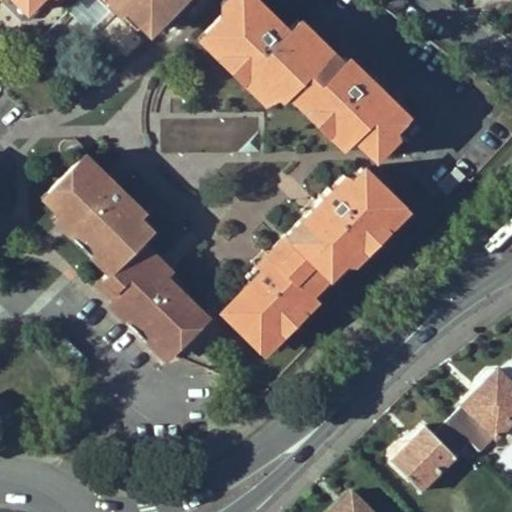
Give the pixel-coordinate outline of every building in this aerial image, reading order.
[(3,0),(21,17),(30,19),(48,0),(108,0),(137,28),(145,21),(155,21),(158,24),(181,0),(3,0)] [(283,95),(288,91),(295,84),(315,105),(309,110),(329,130),(335,124),(347,136),(351,132),(355,136),(370,151),(392,129),(407,115),(356,64),(349,58),(344,62),(331,49),(320,60),(287,28),(258,0),(235,0),(229,5),(206,29),(227,50),(221,55),(242,77),(248,71),(259,83),(265,78),(275,88),(283,95)] [(320,60),(331,49),(298,18),(287,28),(320,60)] [(155,21),(145,21),(137,28),(145,37),(158,24),(155,21)] [(221,55),(227,50),(206,29),(200,35),(221,55)] [(259,83),(248,71),(242,77),(264,99),(275,88),(265,78),(259,83)] [(315,105),(295,84),(288,91),(309,110),(315,105)] [(347,136),(335,124),(329,130),(345,146),(355,136),(351,132),(347,136)] [(398,135),(392,129),(370,151),(376,157),(398,135)] [(146,338),(151,333),(171,352),(182,341),(206,316),(176,285),(181,281),(141,240),(151,230),(138,216),(142,213),(84,155),(48,190),(67,210),(63,215),(76,229),(71,234),(89,252),(95,246),(114,265),(109,271),(104,275),(124,296),(119,302),(131,314),(126,319),(146,338)] [(387,226),(381,220),(400,202),(363,165),(351,177),(346,173),(332,188),(330,185),(315,198),(318,201),(245,274),(251,280),(222,309),(258,346),(279,325),(284,330),(304,311),(299,305),(312,291),(307,287),(344,249),(348,254),(362,242),(366,246),(387,226)] [(456,167),(435,186),(445,197),(466,177),(456,167)] [(63,215),(67,210),(48,190),(43,196),(58,212),(55,217),(71,234),(76,229),(63,215)] [(400,202),(381,220),(387,226),(405,208),(400,202)] [(362,242),(348,254),(353,259),(366,246),(362,242)] [(114,265),(95,246),(89,252),(109,271),(114,265)] [(307,287),(312,291),(348,254),(344,249),(307,287)] [(119,302),(124,296),(104,275),(97,283),(114,299),(110,303),(126,319),(131,314),(119,302)] [(312,291),(299,305),(304,311),(317,297),(312,291)] [(263,351),(284,330),(279,325),(258,346),(263,351)] [(171,352),(151,333),(146,338),(165,357),(171,352)] [(475,390),(446,419),(469,440),(479,450),(511,416),(511,389),(494,373),(493,371),(490,371),(486,372),(482,374),(479,378),(477,382),(475,390)] [(418,492),(469,440),(446,419),(432,433),(423,425),(408,441),(403,441),(399,442),(394,446),(391,450),(389,455),(389,462),(418,492)] [(369,511),(349,492),(329,511),(369,511)]
